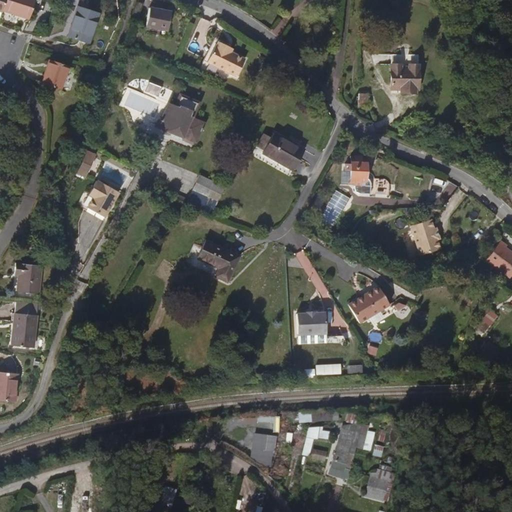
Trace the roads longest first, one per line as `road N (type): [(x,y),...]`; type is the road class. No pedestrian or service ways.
road 1 (residential): [(0,424),(22,416),(65,288),(55,202),(128,0)]
road 2 (track): [(0,491),(118,455),(198,441),(251,465),(282,511)]
road 3 (track): [(508,205),(469,107),(459,0)]
road 4 (residential): [(332,102),(370,135),(511,209)]
road 5 (residential): [(0,69),(33,121),(23,198),(0,233)]
road 6 (residential): [(208,0),(235,13),(332,102)]
